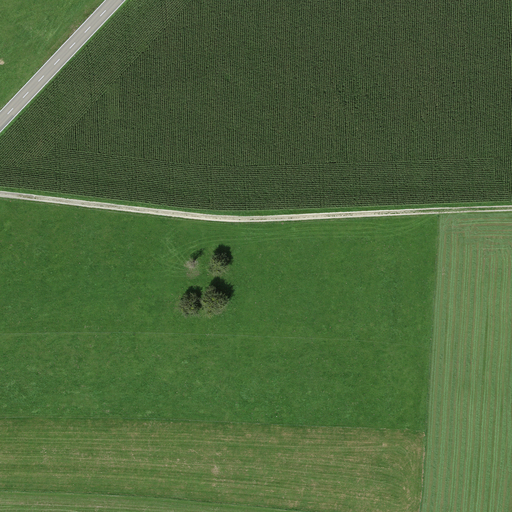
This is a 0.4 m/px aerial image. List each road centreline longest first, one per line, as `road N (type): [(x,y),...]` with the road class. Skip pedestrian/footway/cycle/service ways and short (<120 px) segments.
road 1 (track): [(0,194),(241,219),(511,207)]
road 2 (tertiary): [(0,122),(115,0)]
